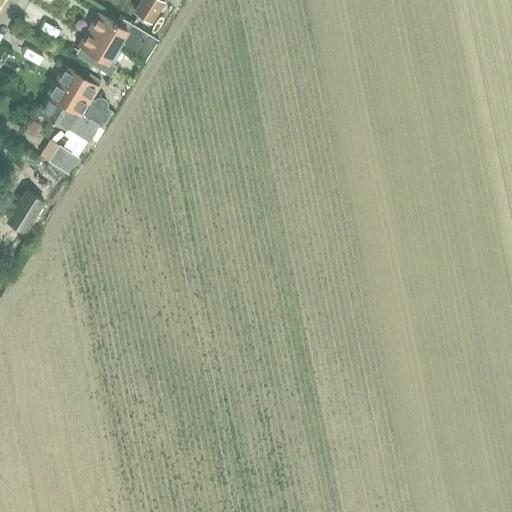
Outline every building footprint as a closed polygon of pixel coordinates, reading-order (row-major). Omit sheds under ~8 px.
[(152,22),(165,1),(162,0),(141,0),(135,11),(152,22)] [(99,12),(80,44),(91,51),(86,59),(110,74),(116,65),(114,64),(123,49),(125,50),(135,56),(145,62),(159,39),(123,18),(119,24),(99,12)] [(24,26),(21,31),(37,41),(40,36),(24,26)] [(98,124),(100,125),(103,126),(112,110),(108,107),(108,103),(106,100),(102,98),(98,97),(95,99),(90,97),(101,79),(90,73),(87,78),(66,65),(48,96),(76,113),(77,112),(98,124)] [(76,113),(48,96),(39,111),(69,129),(69,127),(89,139),(98,124),(77,112),(76,113)] [(37,118),(29,130),(35,133),(42,121),(37,118)] [(49,160),(68,172),(78,157),(60,144),(49,160)] [(15,210),(9,220),(25,230),(44,199),(47,193),(31,183),(27,190),(16,183),(4,203),(15,210)]
